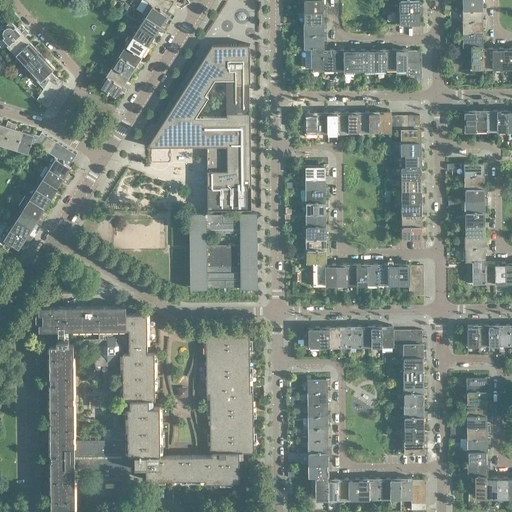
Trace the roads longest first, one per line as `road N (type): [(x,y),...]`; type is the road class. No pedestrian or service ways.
road 1 (residential): [(440,252),(334,251),(333,148),(275,147)]
road 2 (residential): [(442,466),(342,467),(341,369),(330,361),(276,362)]
road 3 (residential): [(275,311),(171,310),(49,230)]
road 4 (residential): [(27,511),(32,351),(0,323)]
road 5 (unclassified): [(96,154),(195,4)]
road 6 (residential): [(511,465),(500,466),(499,358),(442,358)]
road 7 (residential): [(511,250),(493,250),(492,145),(440,146)]
road 8 (residential): [(441,309),(275,311)]
road 9 (residential): [(272,96),(437,95)]
road 10 (residential): [(275,311),(275,147)]
road 11 (residential): [(53,125),(81,82),(17,0)]
road 12 (residential): [(277,511),(276,362)]
road 13 (residential): [(436,38),(336,39),(336,0)]
